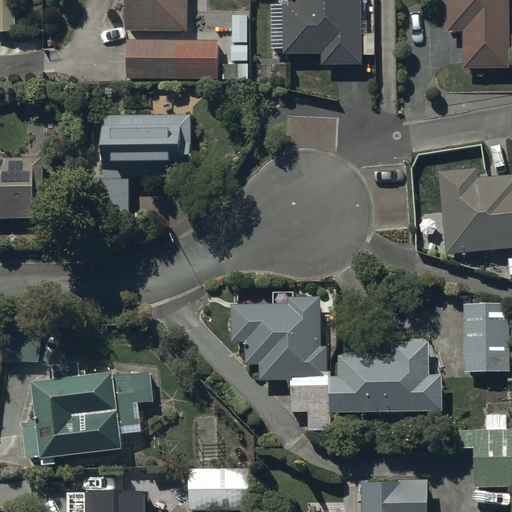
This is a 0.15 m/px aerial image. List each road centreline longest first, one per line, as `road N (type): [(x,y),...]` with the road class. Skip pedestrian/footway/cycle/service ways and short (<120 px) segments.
road 1 (residential): [(335,204),(256,225),(143,287),(0,291)]
road 2 (residential): [(511,120),(362,155),(341,178),(335,204)]
